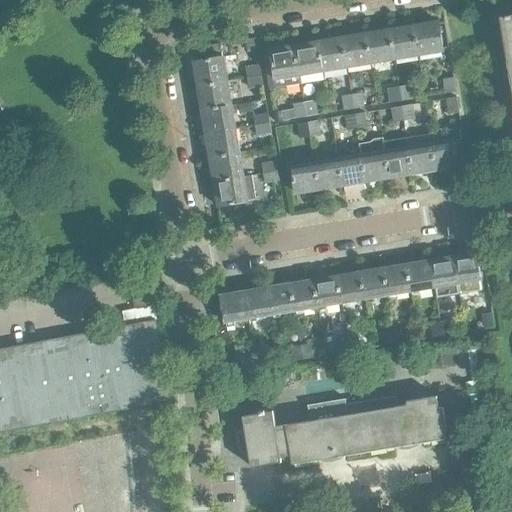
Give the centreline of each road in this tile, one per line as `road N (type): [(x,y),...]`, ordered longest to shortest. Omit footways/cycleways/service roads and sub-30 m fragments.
road 1 (residential): [(177,263),(150,33),(355,0)]
road 2 (residential): [(177,263),(511,203)]
road 3 (residential): [(198,511),(177,263)]
